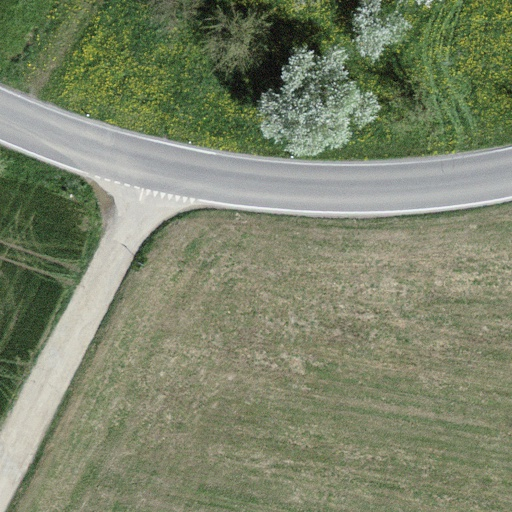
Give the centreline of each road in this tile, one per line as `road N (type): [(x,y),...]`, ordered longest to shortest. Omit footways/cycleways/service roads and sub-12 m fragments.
road 1 (tertiary): [(511,173),(424,188),(315,190),(149,168),(0,116)]
road 2 (track): [(149,168),(0,479)]
